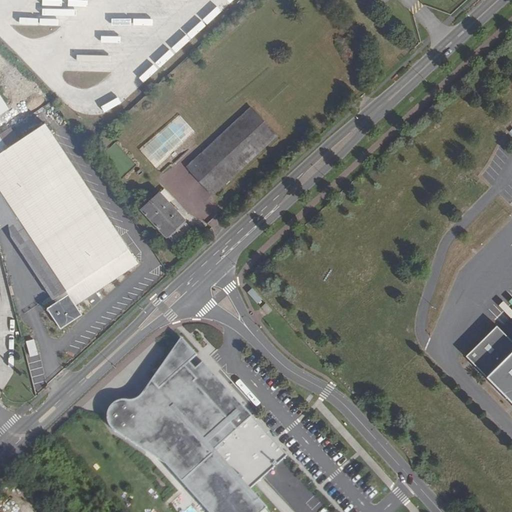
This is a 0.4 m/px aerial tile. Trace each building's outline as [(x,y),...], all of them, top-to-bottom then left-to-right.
[(0,96),(0,114),(9,109),(0,96)] [(212,195),(276,136),(251,108),(188,167),(212,195)] [(20,140),(11,128),(0,135),(0,228),(8,222),(11,237),(53,300),(54,299),(56,303),(47,308),(60,329),(82,314),(76,306),(138,264),(45,123),(20,140)] [(164,189),(160,193),(169,202),(173,199),(164,189)] [(160,193),(159,192),(140,209),(167,238),(167,237),(184,221),(186,220),(169,202),(160,193)] [(184,221),(167,237),(173,244),(191,228),(184,221)] [(264,304),(260,308),(267,315),(270,311),(264,304)] [(511,343),(499,330),(467,360),(511,405),(511,343)] [(34,342),(28,344),(32,359),(38,357),(34,342)]
